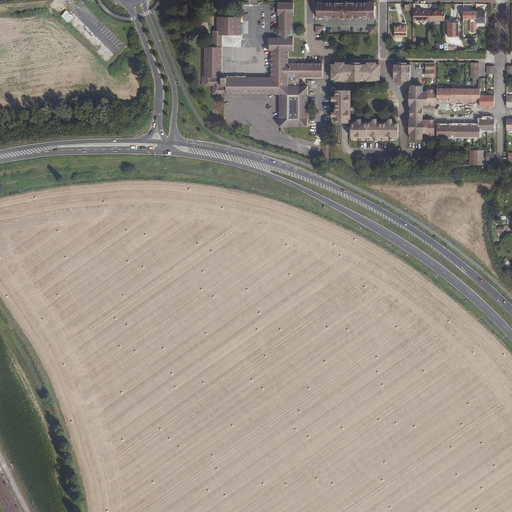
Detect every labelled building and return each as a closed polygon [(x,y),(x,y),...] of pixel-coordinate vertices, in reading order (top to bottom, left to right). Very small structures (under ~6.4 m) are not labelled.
[(241,17),(218,17),(218,30),(213,30),(213,46),(203,46),(202,85),(213,85),(213,94),(224,94),(271,95),(272,86),(278,87),(278,86),(279,86),(279,82),(283,82),(283,79),(284,79),(284,75),(288,75),(288,77),(322,77),(323,63),(293,63),(289,63),(289,51),(293,51),(293,38),(292,38),(292,15),(293,15),(293,3),(278,2),(278,15),(279,15),(279,34),(277,34),(277,38),(269,38),(269,51),(270,51),(270,77),(222,77),(222,35),(241,35),(241,17)] [(316,18),(376,18),(376,6),(375,6),(375,3),(359,3),(333,3),(317,3),(317,6),(316,6),(316,18)] [(414,21),(429,21),(429,11),(426,11),(426,10),(414,10),(414,21)] [(429,11),(429,21),(445,21),(445,10),(433,10),(433,11),(429,11)] [(476,32),(476,23),(476,11),(464,11),(463,19),(471,19),(471,32),(476,32)] [(476,23),(486,23),(486,12),(476,11),(476,23)] [(458,22),(448,23),(448,36),(458,36),(458,22)] [(395,26),(395,37),(402,37),(402,36),(407,36),(407,25),(400,25),(400,26),(395,26)] [(93,38),(89,41),(95,47),(98,43),(93,38)] [(359,62),(332,62),(332,81),(334,81),(334,82),(336,83),(336,90),(342,90),(342,82),(349,83),(349,90),(355,90),(355,82),(357,82),(357,81),(380,82),(380,62),(359,62)] [(479,63),(471,63),(471,78),(473,78),(479,78),(479,63)] [(393,65),(392,73),(394,73),(394,79),(397,79),(397,81),(406,81),(407,79),(410,79),(410,75),(411,75),(411,65),(410,65),(410,64),(394,64),(393,65)] [(435,68),(426,68),(426,77),(435,77),(435,68)] [(308,86),(288,86),(288,77),(288,75),(284,75),(284,79),(283,79),(283,82),(279,82),(279,86),(278,86),(278,87),(272,86),(271,95),(277,95),(277,92),(280,92),(280,95),(279,126),(281,126),(288,126),(308,127),(308,86)] [(423,86),(411,86),(410,91),(409,91),(409,105),(410,105),(416,105),(416,109),(420,109),(420,107),(422,107),(422,105),(435,105),(435,90),(428,90),(428,92),(422,92),(423,86)] [(444,88),(437,88),(437,100),(452,100),(452,99),(459,99),(459,100),(462,100),(462,99),(469,99),(469,100),(473,100),(473,99),(480,99),(480,106),(487,106),(487,108),(491,107),(491,106),(494,106),(494,95),(487,95),(480,95),(480,89),(473,89),(466,89),(459,88),(451,88),(444,88)] [(342,90),(336,90),(336,96),(332,97),(332,101),(336,101),(336,112),(332,112),(332,116),(336,116),(336,124),(346,124),(351,124),(351,142),(398,142),(398,122),(392,122),(392,119),(388,119),(388,122),(377,122),(377,119),(372,119),(372,122),(361,122),(361,119),(357,119),(357,122),(355,122),(355,90),(349,90),(342,90)] [(420,116),(416,116),(416,120),(410,119),(409,119),(409,133),(410,133),(410,139),(423,138),(423,133),(427,133),(427,135),(434,135),(434,120),(422,120),(422,117),(420,117),(420,116)] [(451,125),(437,125),(437,136),(444,136),(451,136),(459,136),(466,137),(473,137),(480,137),(480,130),(487,130),(494,130),(494,119),(491,119),(491,118),(487,118),(487,119),(480,119),(480,126),(473,126),(473,124),(469,124),(469,126),(462,126),(462,124),(459,124),(458,126),(451,126),(451,125)] [(473,150),(470,150),(469,165),(478,165),(478,150),(473,150)]
